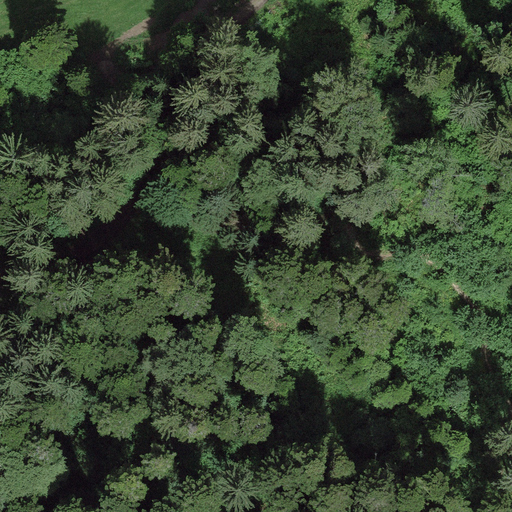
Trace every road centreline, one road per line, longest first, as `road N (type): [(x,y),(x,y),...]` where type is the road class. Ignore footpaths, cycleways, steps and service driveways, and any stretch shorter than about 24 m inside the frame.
road 1 (track): [(157,174),(185,82),(257,0)]
road 2 (track): [(0,277),(66,255),(115,224),(157,174)]
